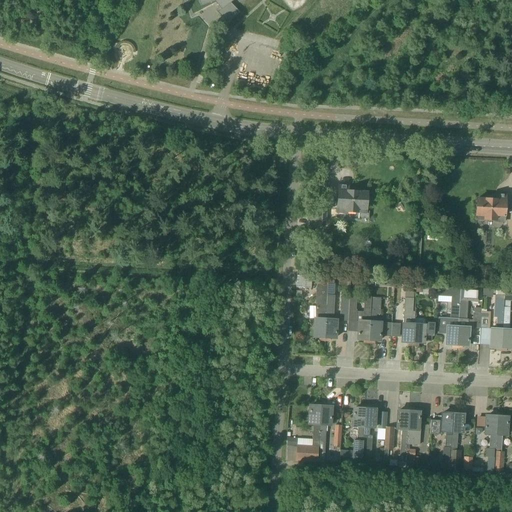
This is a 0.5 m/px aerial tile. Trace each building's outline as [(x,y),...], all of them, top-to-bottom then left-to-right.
[(78,0),(128,14),(132,0),(78,0)] [(198,0),(200,6),(215,1),(217,4),(219,7),(215,11),(228,24),(239,12),(230,3),(233,0),(237,0),(239,2),(242,0),(198,0)] [(338,186),(337,213),(346,213),(346,212),(359,213),(359,218),(368,219),(368,213),(366,212),(366,203),(367,193),(357,192),(355,189),(350,189),(348,191),(348,186),(338,186)] [(476,209),(475,219),(495,220),(495,222),(504,222),(505,206),(505,196),(496,195),(496,200),(495,200),(493,197),(489,197),(486,199),(476,199),(476,209)] [(326,206),(310,205),(309,228),(321,229),(322,221),(325,221),(326,206)] [(301,250),(300,266),(328,268),(329,258),(328,258),(328,250),(319,250),(318,257),(311,257),(311,251),(301,250)] [(319,340),(324,341),(327,295),(326,295),(327,284),(328,275),(328,273),(317,272),(316,283),(317,283),(316,305),(320,305),(319,319),(314,319),(313,337),(319,337),(319,340)] [(459,298),(460,288),(438,286),(438,296),(451,297),(450,318),(438,317),(438,323),(437,333),(446,334),(446,344),(452,345),(452,348),(457,348),(459,300),(459,298)] [(459,298),(459,300),(465,301),(478,301),(478,289),(460,288),(459,298)] [(501,351),(503,316),(504,300),(504,290),(496,290),(495,295),(494,295),(493,317),(497,317),(496,330),(491,329),(490,347),(496,347),(496,350),(501,351)] [(334,295),(327,295),(324,341),(329,341),(329,338),(335,338),(336,320),(333,320),(334,295)] [(370,308),(371,298),(365,297),(364,322),(359,322),(358,329),(357,339),(364,340),(363,343),(368,343),(370,308)] [(339,321),(347,322),(349,298),(341,298),(339,321)] [(349,298),(347,322),(355,322),(356,310),(355,310),(356,299),(349,298)] [(368,343),(373,343),(373,340),(380,340),(380,330),(381,323),(375,323),(376,314),(380,315),(381,298),(371,298),(370,308),(368,343)] [(412,346),(414,318),(414,312),(413,312),(413,298),(404,298),(403,324),(402,332),(402,342),(408,342),(407,345),(412,346)] [(459,300),(457,348),(462,349),(462,345),(468,346),(468,328),(467,328),(468,320),(464,320),(465,301),(459,300)] [(503,316),(501,351),(505,351),(506,348),(511,348),(511,345),(511,330),(508,330),(510,301),(504,300),(503,316)] [(480,328),(481,313),(473,312),(472,328),(480,328)] [(480,328),(487,329),(487,330),(488,313),(481,313),(480,328)] [(412,346),(417,346),(418,343),(424,343),(424,336),(433,336),(434,326),(434,323),(427,322),(427,326),(424,326),(425,320),(423,319),(414,318),(412,346)] [(391,323),(383,323),(383,336),(390,336),(391,323)] [(391,323),(390,336),(399,337),(400,324),(391,323)] [(318,451),(320,403),(316,403),(315,406),(309,406),(309,416),(309,424),(313,424),(313,438),(312,446),(297,445),(295,460),(317,462),(318,451)] [(318,451),(324,451),(325,439),(325,425),(330,425),(331,407),(325,407),(325,404),(320,403),(318,451)] [(365,406),(360,406),(359,409),(353,409),(353,419),(353,426),(358,426),(357,440),(353,440),(352,451),(340,450),(339,463),(361,465),(365,406)] [(369,436),(369,435),(369,427),(374,427),(375,410),(369,410),(370,406),(365,406),(361,465),(370,465),(372,436),(369,436)] [(405,456),(409,409),(404,408),(403,412),(397,411),(396,429),(402,429),(401,443),(400,456),(405,456)] [(405,456),(406,456),(405,466),(420,467),(421,457),(414,456),(415,450),(408,449),(409,444),(413,444),(419,444),(420,426),(419,426),(419,412),(413,412),(414,409),(409,409),(405,456)] [(453,411),(448,411),(447,414),(441,414),(441,421),(430,420),(429,434),(441,435),(441,431),(446,432),(445,446),(450,446),(453,411)] [(458,432),(462,433),(462,432),(467,432),(469,431),(470,429),(470,428),(469,426),(468,425),(463,424),(464,415),(457,415),(458,411),(453,411),(450,446),(457,446),(458,432)] [(378,412),(377,429),(386,429),(386,426),(387,412),(378,412)] [(495,449),(497,414),(492,413),(492,417),(486,416),(485,434),(490,434),(489,448),(495,449)] [(495,449),(496,449),(496,451),(495,451),(494,471),(502,471),(503,452),(501,452),(502,435),(507,435),(508,418),(502,417),(502,414),(497,414),(495,449)] [(384,450),(392,450),(393,427),(386,426),(386,429),(385,441),(384,450)] [(375,458),(375,466),(383,466),(384,450),(385,441),(380,440),(379,454),(375,453),(375,458)] [(441,458),(440,469),(440,470),(450,470),(450,469),(450,459),(450,458),(450,450),(450,447),(443,447),(442,458),(441,458)] [(450,459),(450,469),(459,469),(461,450),(450,450),(450,458),(450,459)]
